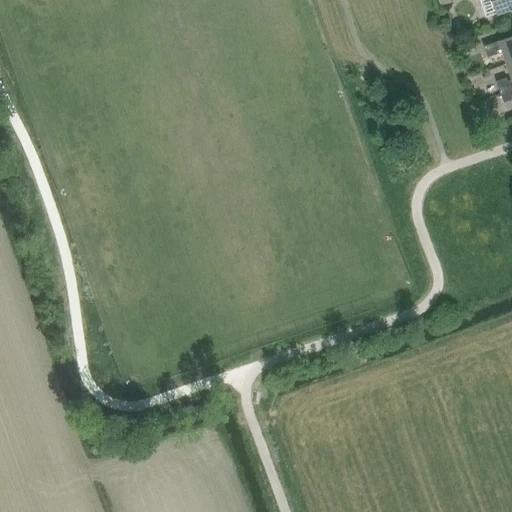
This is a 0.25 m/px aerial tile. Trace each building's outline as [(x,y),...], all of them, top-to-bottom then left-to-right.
[(511,9),(511,0),(481,0),(482,1),(485,0),(494,0),(499,14),(511,9)] [(502,50),(508,66),(511,64),(511,38),(485,47),(489,58),(499,55),(498,51),(502,50)] [(497,83),(501,93),(511,89),(511,64),(508,66),(511,77),(511,81),(509,83),(508,79),(497,83)] [(494,84),(482,88),(487,103),(499,98),(494,84)] [(511,89),(501,93),(505,104),(511,101),(511,89)]
